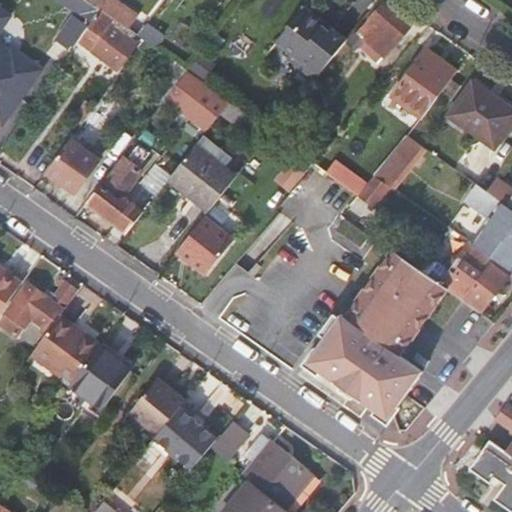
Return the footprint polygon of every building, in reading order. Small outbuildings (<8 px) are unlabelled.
[(0,0),(0,115),(11,123),(47,65),(1,36),(17,11),(0,0)] [(47,28),(42,36),(35,44),(59,61),(85,26),(49,0),(45,0),(33,18),(47,28)] [(99,0),(95,7),(101,11),(127,29),(135,17),(111,0),(99,0)] [(385,56),(409,28),(383,5),(348,44),(356,52),(367,40),(385,56)] [(350,39),(305,6),(278,42),(304,63),(304,71),(317,81),(350,39)] [(101,11),(83,37),(96,46),(92,50),(117,69),(136,44),(134,43),(138,37),(127,29),(101,11)] [(33,18),(28,26),(42,36),(47,28),(33,18)] [(145,41),(153,30),(147,25),(138,37),(145,41)] [(145,41),(155,49),(163,37),(153,30),(145,41)] [(423,118),(429,110),(458,70),(429,49),(394,97),(423,118)] [(184,77),(188,71),(174,62),(150,93),(164,103),(175,89),(184,77)] [(222,105),(184,77),(175,89),(213,117),(222,105)] [(497,149),(511,127),(511,106),(498,97),(496,100),(474,84),(451,116),(497,149)] [(264,129),(229,104),(223,112),(258,138),(264,129)] [(284,120),(275,132),(296,147),(304,136),(284,120)] [(138,184),(156,198),(170,180),(197,146),(198,144),(180,130),(138,184)] [(391,187),(425,147),(409,135),(375,176),(391,187)] [(265,150),(262,148),(254,158),(268,169),(286,146),(276,138),(265,150)] [(71,142),(48,173),(75,192),(98,161),(71,142)] [(113,178),(130,190),(141,175),(138,173),(151,156),(135,144),(122,161),(125,163),(113,178)] [(170,180),(210,213),(238,179),(197,146),(170,180)] [(305,171),(293,161),(276,180),(289,191),(305,171)] [(340,181),(348,171),(335,162),(328,172),(340,181)] [(89,201),(109,217),(122,200),(130,190),(113,178),(109,175),(89,201)] [(391,187),(375,176),(359,196),(377,210),(392,188),(391,187)] [(511,208),(508,206),(486,190),(480,186),(468,202),(493,220),(474,246),(511,272),(511,269),(511,208)] [(122,200),(109,217),(130,232),(143,216),(122,200)] [(206,218),(178,253),(208,276),(235,242),(206,218)] [(511,272),(474,246),(473,245),(464,260),(458,259),(452,268),(454,274),(444,287),(447,290),(483,315),(511,274),(511,272)] [(399,354),(401,354),(447,290),(444,287),(426,275),(393,251),(347,317),(399,354)] [(444,287),(454,274),(438,263),(433,264),(426,275),(444,287)] [(0,315),(20,288),(0,274),(0,315)] [(60,317),(63,313),(60,310),(74,290),(65,284),(53,299),(50,303),(41,296),(27,287),(0,324),(0,326),(14,337),(29,317),(49,332),(60,317)] [(50,303),(53,299),(44,292),(41,296),(50,303)] [(401,354),(399,354),(347,317),(345,315),(310,364),(389,419),(424,369),(401,354)] [(75,380),(100,347),(60,317),(49,332),(35,350),(51,362),(51,366),(61,374),(66,373),(75,380)] [(137,364),(105,340),(100,347),(132,370),(137,364)] [(132,370),(100,347),(75,380),(71,385),(101,406),(104,408),(132,370)] [(182,407),(185,403),(159,381),(132,413),(159,435),(182,407)] [(95,413),(101,406),(71,385),(62,397),(85,413),(88,409),(95,413)] [(511,430),(511,407),(506,404),(494,418),(511,430)] [(211,448),(219,439),(182,407),(159,435),(156,438),(193,469),(211,448)] [(248,434),(233,422),(219,439),(211,448),(226,461),(248,434)] [(511,453),(508,451),(493,440),(471,468),(491,483),(496,478),(505,485),(495,498),(511,511),(511,453)] [(272,441),(243,475),(250,481),(280,506),(308,472),(272,441)] [(288,511),(316,478),(308,472),(280,506),(286,511),(288,511)] [(286,511),(280,506),(250,481),(224,511),(286,511)] [(99,511),(124,511),(131,503),(116,491),(99,511)]
